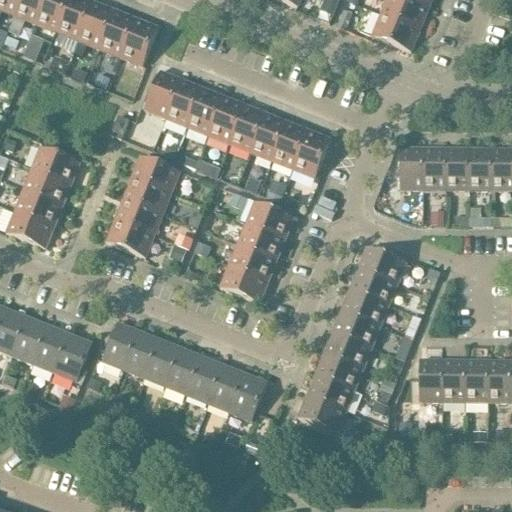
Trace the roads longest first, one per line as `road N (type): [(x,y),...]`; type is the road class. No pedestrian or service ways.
road 1 (residential): [(0,258),(273,356),(291,350),(345,219)]
road 2 (unclassified): [(395,83),(198,5)]
road 3 (residential): [(345,219),(451,262),(511,268)]
road 4 (residential): [(345,219),(395,83)]
road 5 (unclassified): [(511,105),(464,105),(395,83)]
